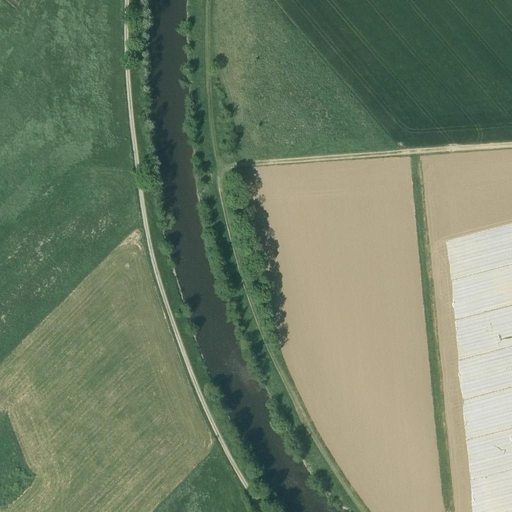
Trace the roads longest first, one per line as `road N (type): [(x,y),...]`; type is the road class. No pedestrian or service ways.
road 1 (track): [(365,511),(273,363),(230,240),(211,134),(208,0)]
road 2 (track): [(126,0),(126,78),(157,281),(222,447),(264,511)]
road 3 (track): [(511,145),(216,167)]
